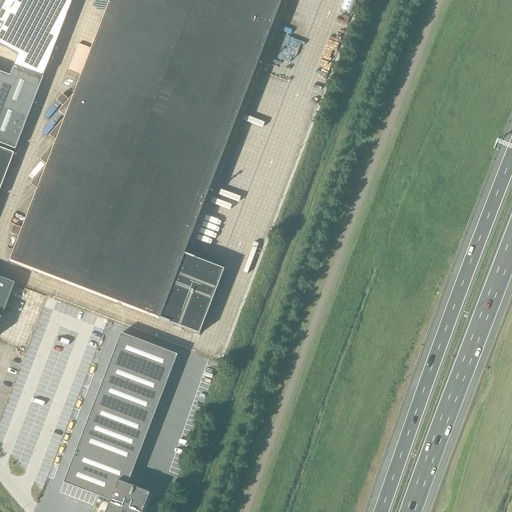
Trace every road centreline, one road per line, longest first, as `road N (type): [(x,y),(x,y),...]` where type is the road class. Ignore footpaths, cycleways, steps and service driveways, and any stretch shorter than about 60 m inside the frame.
road 1 (motorway): [(511,156),(380,511)]
road 2 (motorway): [(410,511),(511,241)]
